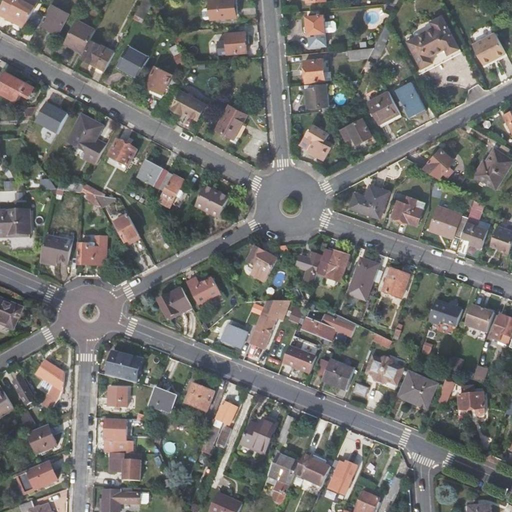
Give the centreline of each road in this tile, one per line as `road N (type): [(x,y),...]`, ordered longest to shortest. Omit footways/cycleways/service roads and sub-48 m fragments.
road 1 (residential): [(106,318),(422,444)]
road 2 (residential): [(0,44),(269,187)]
road 3 (residential): [(511,88),(315,193)]
road 4 (residential): [(314,215),(511,284)]
road 5 (residential): [(268,217),(107,304)]
road 6 (residential): [(80,511),(89,329)]
road 7 (residential): [(286,176),(269,0)]
